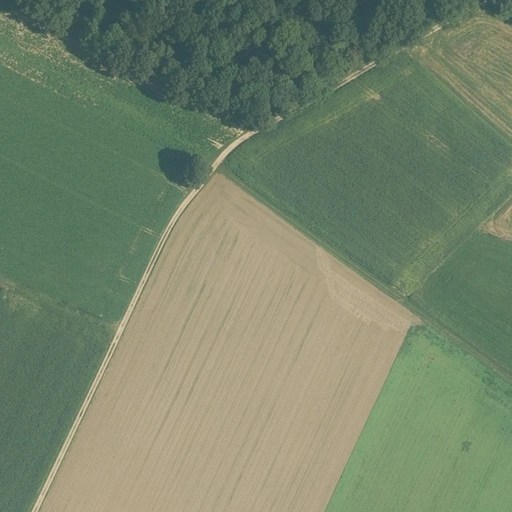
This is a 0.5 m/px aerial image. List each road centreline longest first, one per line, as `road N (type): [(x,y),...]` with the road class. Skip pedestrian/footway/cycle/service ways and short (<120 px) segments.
road 1 (track): [(33,511),(169,226),(209,169),(237,142),(478,4)]
road 2 (track): [(214,164),(511,378)]
road 3 (track): [(3,0),(255,132)]
road 4 (track): [(117,334),(0,283)]
